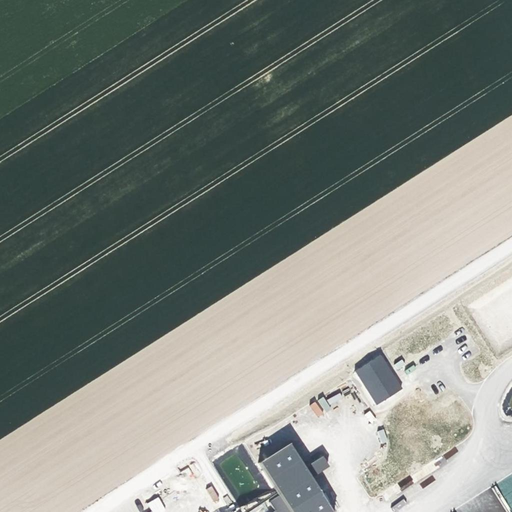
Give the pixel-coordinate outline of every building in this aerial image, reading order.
[(376,405),(403,389),(382,353),(355,369),(376,405)] [(318,401),(310,404),(315,417),(323,414),(318,401)] [(377,431),(381,444),(387,442),(384,429),(377,431)] [(334,511),(313,476),(330,466),(323,455),(305,466),(292,443),(261,461),(280,494),(269,501),(275,511),(273,511),(334,511)] [(234,451),(213,459),(220,476),(231,471),(231,470),(240,467),(234,451)] [(397,482),(402,489),(414,482),(409,475),(397,482)] [(152,511),(161,511),(166,510),(158,496),(147,503),(152,511)] [(395,511),(407,503),(403,498),(391,507),(395,511)]
